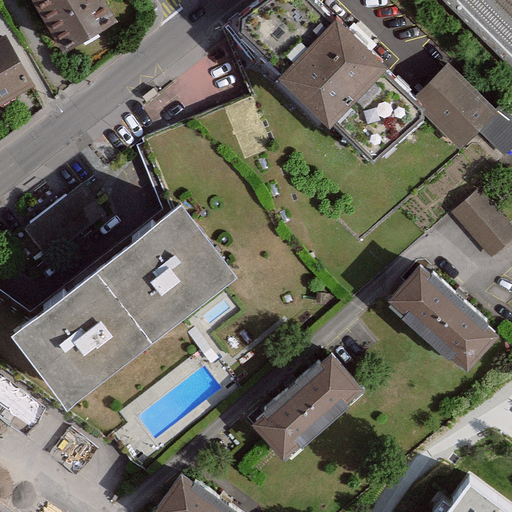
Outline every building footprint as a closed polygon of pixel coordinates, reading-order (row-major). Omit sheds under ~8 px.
[(34,0),(71,60),(125,27),(108,0),(34,0)] [(317,0),(261,0),(234,27),(372,165),(427,110),(413,96),(317,0)] [(8,41),(0,46),(0,104),(34,82),(8,41)] [(448,63),(413,96),(427,110),(458,144),(474,128),(504,158),(511,150),(511,119),(498,105),(492,110),(448,63)] [(255,95),(207,111),(213,130),(243,120),(249,141),(268,135),(255,95)] [(105,213),(81,183),(24,229),(48,259),(105,213)] [(511,235),(474,194),(445,220),(485,263),(511,237),(511,235)] [(145,336),(231,271),(177,201),(91,266),(145,336)] [(0,356),(59,402),(145,336),(91,266),(35,309),(0,284),(0,356)] [(416,271),(384,307),(464,379),(497,342),(416,271)] [(332,344),(248,418),(282,457),(367,383),(332,344)] [(511,511),(511,507),(470,477),(443,511),(511,511)] [(220,511),(178,482),(156,511),(220,511)]
